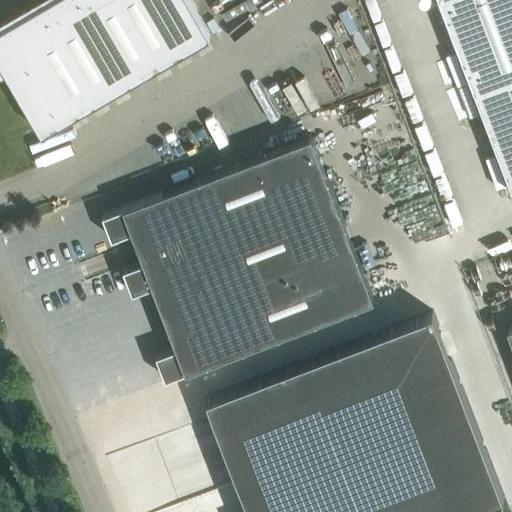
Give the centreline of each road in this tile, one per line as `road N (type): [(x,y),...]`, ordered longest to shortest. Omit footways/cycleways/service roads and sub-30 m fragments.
road 1 (unknown): [(0,197),(291,25),(305,0)]
road 2 (unclassified): [(100,511),(0,271)]
road 3 (unknown): [(511,201),(482,191),(472,177),(396,0)]
